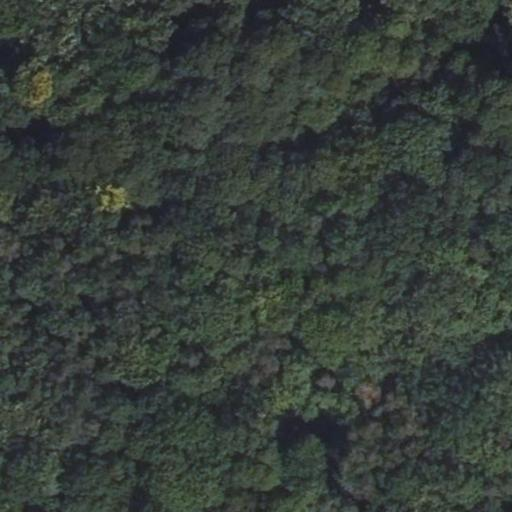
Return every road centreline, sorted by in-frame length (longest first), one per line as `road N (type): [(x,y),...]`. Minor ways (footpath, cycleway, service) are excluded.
road 1 (track): [(191,511),(240,451),(291,441),(343,417),(407,353),(424,302),(424,165),(377,0)]
road 2 (track): [(0,18),(293,7),(511,13)]
